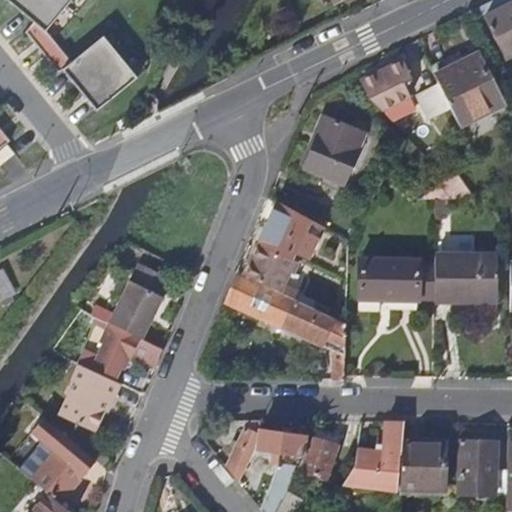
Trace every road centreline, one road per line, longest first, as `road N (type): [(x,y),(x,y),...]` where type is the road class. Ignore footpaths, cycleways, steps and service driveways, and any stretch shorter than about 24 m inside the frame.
road 1 (residential): [(511,402),(163,397)]
road 2 (residential): [(163,397),(240,195),(239,103)]
road 3 (residential): [(0,220),(239,103)]
road 4 (residential): [(239,103),(445,0)]
